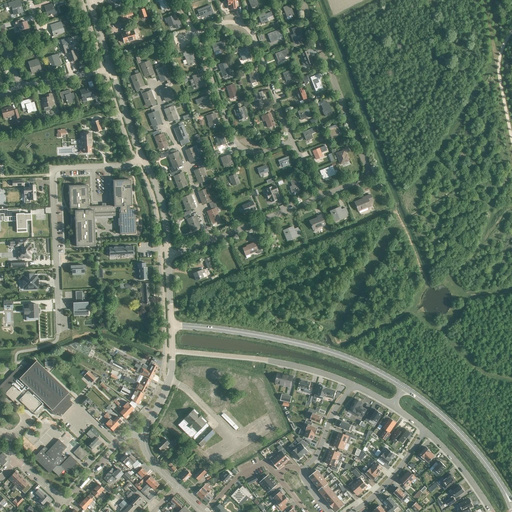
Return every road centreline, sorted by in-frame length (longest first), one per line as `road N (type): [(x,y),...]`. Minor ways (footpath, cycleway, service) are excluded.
road 1 (residential): [(142,156),(52,172),(58,324)]
road 2 (residential): [(171,325),(314,347),(404,387)]
road 3 (residential): [(301,0),(370,175),(320,196)]
road 4 (residential): [(291,141),(249,31),(228,22),(194,34)]
road 5 (residential): [(291,141),(256,152),(237,143),(194,34)]
road 6 (residential): [(210,241),(154,82)]
road 7 (residential): [(404,387),(450,423),(503,490)]
